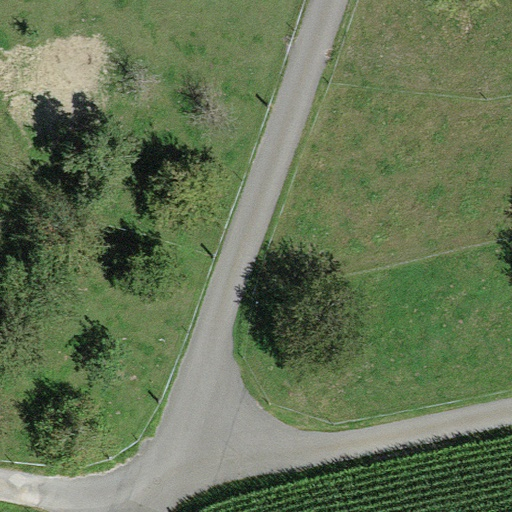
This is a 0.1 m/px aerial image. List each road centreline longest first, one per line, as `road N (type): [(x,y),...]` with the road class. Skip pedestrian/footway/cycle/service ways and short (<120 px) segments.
road 1 (residential): [(166,474),(316,0)]
road 2 (residential): [(511,406),(166,474)]
road 3 (residential): [(166,474),(0,478)]
